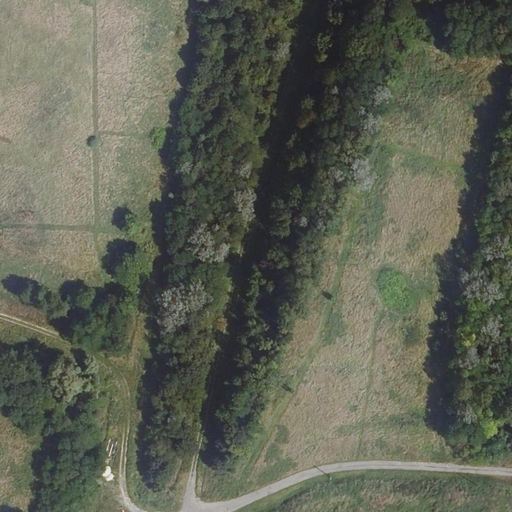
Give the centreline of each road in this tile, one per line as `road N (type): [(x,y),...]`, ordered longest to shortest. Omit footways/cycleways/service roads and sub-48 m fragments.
road 1 (track): [(178,511),(251,187),(307,0)]
road 2 (track): [(511,473),(346,465),(210,511)]
